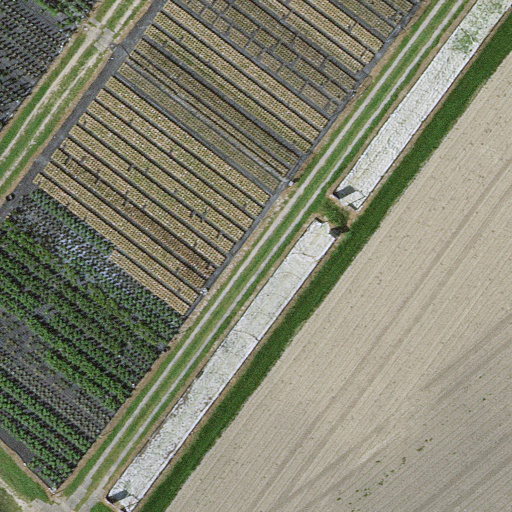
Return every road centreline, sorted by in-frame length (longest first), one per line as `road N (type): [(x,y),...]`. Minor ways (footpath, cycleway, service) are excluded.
road 1 (track): [(448,0),(70,507)]
road 2 (track): [(129,0),(0,172)]
